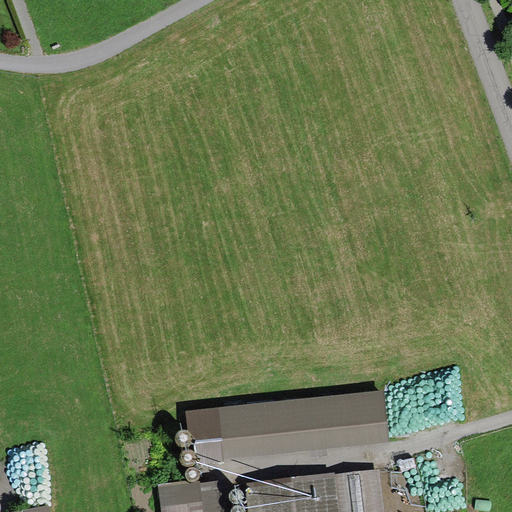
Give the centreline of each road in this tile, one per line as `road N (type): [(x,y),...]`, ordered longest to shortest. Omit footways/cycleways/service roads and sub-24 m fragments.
road 1 (residential): [(205,0),(104,52),(43,64),(0,61)]
road 2 (residential): [(511,126),(465,0)]
